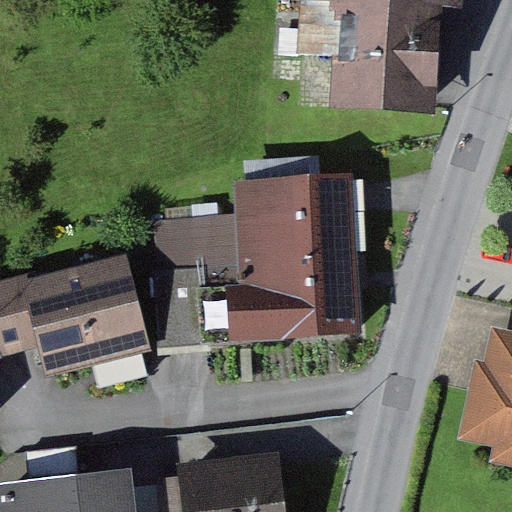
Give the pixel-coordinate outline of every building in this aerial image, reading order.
[(351,142),(355,101),(451,109),(460,0),(324,0),(313,138),(351,142)] [(256,185),(258,219),(171,224),(179,348),(381,336),(371,178),(256,185)] [(0,321),(17,353),(61,342),(68,372),(167,348),(145,260),(54,283),(52,276),(0,288),(0,321)] [(0,418),(12,407),(0,394),(0,368),(17,353),(0,321),(0,418)] [(504,462),(511,463),(511,334),(504,333),(497,369),(488,367),(473,440),(507,447),(504,462)] [(295,511),(290,457),(205,467),(206,477),(210,511),(295,511)] [(156,511),(152,473),(20,489),(22,511),(156,511)] [(210,511),(206,477),(173,481),(176,511),(210,511)]
